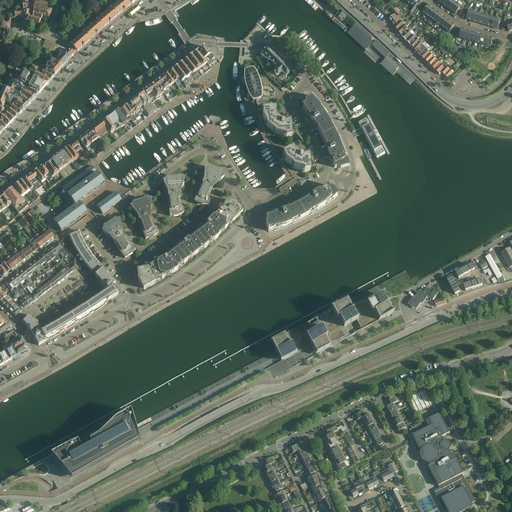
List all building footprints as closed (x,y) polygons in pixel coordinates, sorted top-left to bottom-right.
[(27,0),(20,0),(18,0),(20,0),(21,2),(22,2),(23,9),(28,9),(27,0)] [(32,0),(34,13),(32,17),(31,17),(29,23),(35,25),(33,30),(36,31),(38,26),(40,26),(41,25),(40,24),(39,24),(42,16),(48,18),(52,10),(47,9),(47,0),(32,0)] [(120,0),(110,8),(117,16),(123,11),(123,12),(125,10),(131,5),(126,0),(120,0)] [(409,11),(412,13),(418,5),(415,3),(416,0),(408,0),(407,3),(408,3),(413,6),(409,11)] [(451,11),(456,3),(452,0),(451,0),(446,8),(451,11)] [(455,14),(461,6),(456,3),(451,11),(455,14)] [(422,13),(427,16),(433,9),(428,5),(422,13)] [(110,8),(97,20),(104,28),(109,23),(111,21),(117,16),(110,8)] [(389,19),(391,22),(395,27),(402,21),(399,16),(400,15),(398,12),(395,9),(392,11),(395,15),(389,19)] [(431,20),(437,12),(433,9),(427,16),(431,20)] [(471,21),(474,12),(469,10),(467,16),(466,19),(471,21)] [(436,23),(441,15),(437,12),(431,20),(436,23)] [(476,23),(479,13),(474,12),(471,21),(476,23)] [(328,15),(328,17),(345,32),(347,31),(348,29),(331,13),(330,13),(328,14),(328,15)] [(482,24),(484,15),(479,13),(476,23),(482,24)] [(440,26),(446,18),(441,15),(436,23),(440,26)] [(487,26),(490,17),(484,15),(482,24),(487,26)] [(11,23),(10,17),(3,23),(7,30),(10,26),(11,24),(11,23)] [(492,27),(495,18),(490,17),(487,26),(492,27)] [(444,29),(450,21),(449,21),(446,18),(440,26),(444,29)] [(500,20),(495,18),(492,27),(498,29),(500,20)] [(97,20),(83,33),(90,40),(96,35),(98,33),(104,28),(97,20)] [(402,21),(395,27),(398,31),(408,23),(407,21),(405,23),(404,23),(403,24),(402,23),(402,22),(402,21)] [(449,33),(455,25),(450,21),(444,29),(449,33)] [(408,23),(398,31),(401,36),(409,29),(408,28),(407,29),(406,28),(409,25),(408,23)] [(347,32),(366,50),(372,44),(372,41),(354,25),(347,32)] [(464,39),(467,30),(463,29),(461,28),(459,38),(464,39)] [(409,29),(401,36),(402,36),(406,41),(414,34),(409,29)] [(469,41),(472,32),(467,30),(464,39),(469,41)] [(474,42),(477,33),(472,32),(469,41),(474,42)] [(83,33),(70,45),(73,48),(77,53),(82,47),(83,47),(84,46),(84,45),(90,40),(83,33)] [(480,44),(483,35),(477,33),(474,42),(480,44)] [(414,34),(406,41),(410,45),(416,39),(419,36),(420,36),(419,34),(416,36),(414,34)] [(485,46),(488,36),(483,35),(480,44),(485,46)] [(416,39),(410,45),(414,49),(423,40),(419,36),(416,39)] [(493,38),(488,36),(485,46),(490,47),(493,38)] [(7,40),(0,49),(0,50),(3,51),(8,44),(13,46),(14,43),(7,40)] [(42,47),(51,51),(60,55),(69,59),(74,55),(70,51),(46,40),(42,47)] [(395,71),(399,67),(387,56),(390,53),(377,40),(373,44),(373,46),(386,58),(384,60),(383,62),(383,66),(393,75),(396,72),(395,71)] [(423,40),(414,49),(417,52),(423,46),(426,43),(425,43),(426,43),(423,40)] [(423,46),(417,52),(421,56),(428,49),(425,46),(427,44),(426,43),(423,46)] [(204,47),(197,52),(209,67),(216,61),(211,55),(212,54),(210,51),(209,51),(207,52),(204,47)] [(262,52),(261,51),(259,53),(260,54),(261,55),(260,56),(261,57),(265,59),(266,57),(277,68),(273,72),(276,76),(277,76),(281,72),(286,77),(290,72),(266,49),(263,51),(262,52)] [(428,49),(421,56),(424,60),(430,54),(432,53),(432,52),(428,49)] [(197,52),(192,56),(202,68),(204,72),(205,73),(211,70),(209,67),(197,52)] [(430,54),(424,60),(428,63),(434,58),(435,56),(432,53),(430,54)] [(58,59),(56,63),(63,66),(69,59),(60,55),(59,56),(57,55),(56,58),(58,59)] [(192,56),(187,59),(196,72),(197,71),(201,76),(205,73),(204,72),(202,68),(192,56)] [(434,58),(428,63),(431,67),(437,61),(438,60),(436,59),(436,60),(434,58)] [(187,59),(183,63),(192,75),(195,81),(200,77),(197,72),(196,72),(187,59)] [(46,69),(45,72),(54,76),(63,66),(56,63),(51,60),(49,65),(48,64),(45,69),(46,69)] [(437,61),(431,67),(435,70),(443,62),(441,60),(439,63),(437,61)] [(443,62),(435,70),(439,74),(441,72),(445,76),(450,71),(446,67),(447,66),(443,62)] [(183,63),(178,66),(187,79),(191,84),(195,81),(192,75),(183,63)] [(31,66),(29,70),(50,80),(54,76),(45,72),(43,71),(38,69),(31,66)] [(178,66),(173,70),(181,81),(182,82),(186,88),(191,84),(187,79),(178,66)] [(245,76),(244,76),(246,87),(250,97),(251,97),(253,100),(256,100),(261,98),(261,92),(259,83),(256,75),(255,75),(252,70),(250,70),(249,69),(245,71),(245,76)] [(50,80),(29,70),(36,74),(34,78),(47,84),(50,80)] [(173,70),(168,74),(175,83),(177,85),(181,91),(185,89),(181,83),(180,84),(179,82),(181,81),(173,70)] [(16,76),(15,75),(13,79),(39,93),(47,84),(34,78),(31,83),(26,81),(30,75),(23,71),(20,77),(16,76)] [(11,79),(9,83),(35,97),(39,93),(13,79),(15,75),(14,74),(12,79),(11,79)] [(168,74),(163,77),(170,86),(175,83),(168,74)] [(163,78),(155,84),(158,88),(158,89),(161,93),(162,92),(169,102),(172,99),(168,94),(165,90),(170,86),(163,77),(163,78)] [(4,88),(31,102),(35,97),(9,83),(8,83),(6,89),(4,88)] [(155,84),(148,88),(152,93),(151,94),(156,100),(163,94),(163,93),(162,94),(162,93),(162,92),(161,93),(158,89),(158,88),(155,84)] [(0,108),(1,109),(3,105),(6,102),(22,112),(27,106),(31,102),(4,88),(0,96),(0,108)] [(152,93),(148,88),(148,89),(144,92),(153,103),(156,101),(156,100),(151,94),(152,93)] [(158,110),(154,105),(153,104),(153,103),(144,92),(140,95),(153,113),(158,110)] [(140,95),(136,97),(144,109),(143,110),(148,117),(153,113),(140,95)] [(313,95),(306,101),(305,101),(305,104),(301,108),(306,113),(308,117),(306,119),(311,124),(312,123),(314,126),(316,128),(320,136),(335,128),(332,124),(328,116),(322,107),(316,100),(313,95)] [(136,97),(129,103),(136,112),(138,115),(141,113),(144,117),(143,118),(144,120),(148,117),(143,110),(144,109),(136,97)] [(6,102),(3,105),(19,115),(22,112),(6,102)] [(129,103),(127,104),(132,112),(134,114),(133,115),(136,120),(139,124),(143,121),(139,117),(138,115),(136,112),(129,103)] [(127,104),(124,107),(131,115),(125,119),(128,117),(130,121),(131,120),(136,127),(139,124),(136,120),(133,115),(134,114),(132,112),(127,104)] [(3,105),(1,109),(15,119),(19,115),(3,105)] [(124,107),(119,110),(125,119),(131,115),(124,107)] [(0,108),(0,113),(11,123),(15,119),(1,109),(0,108)] [(286,137),(292,136),(291,131),(291,129),(290,122),(286,123),(280,117),(278,118),(276,116),(275,113),(275,109),(271,109),(270,109),(269,109),(268,109),(262,110),(263,114),(264,116),(262,117),(265,123),(267,125),(266,126),(273,132),(275,132),(275,134),(281,136),(282,139),(286,139),(286,137)] [(115,114),(124,125),(129,132),(133,129),(125,119),(119,110),(115,114)] [(0,120),(7,127),(11,123),(0,113),(0,120)] [(115,114),(107,119),(116,130),(124,125),(115,114)] [(107,119),(102,123),(109,132),(111,134),(116,130),(107,119)] [(366,119),(358,123),(361,130),(376,158),(385,154),(366,119)] [(102,123),(92,130),(99,139),(109,132),(102,123)] [(129,132),(124,125),(116,130),(111,134),(116,141),(129,132)] [(335,128),(320,136),(324,144),(326,150),(325,151),(326,158),(329,157),(331,161),(333,168),(338,167),(340,168),(343,168),(349,166),(348,160),(345,152),(341,142),(337,133),(335,128)] [(99,149),(100,148),(104,146),(99,139),(92,130),(85,136),(92,144),(99,154),(101,152),(99,149)] [(92,144),(85,136),(79,140),(85,148),(87,151),(90,149),(88,147),(92,144)] [(76,142),(70,146),(75,153),(80,150),(81,152),(83,151),(76,142)] [(70,146),(66,149),(75,160),(78,158),(75,153),(70,146)] [(66,149),(63,152),(71,163),(75,160),(66,149)] [(304,172),(310,171),(309,166),(309,164),(308,157),(304,158),(302,158),(302,156),(296,149),(294,152),(292,150),(289,152),(288,151),(287,152),(287,153),(282,155),(284,158),(286,160),(284,161),(291,166),(294,167),(293,169),(301,171),(304,170),(304,172)] [(50,161),(51,161),(59,172),(71,163),(63,152),(50,161)] [(50,161),(43,166),(46,169),(45,170),(50,177),(51,176),(52,178),(59,173),(59,172),(51,161),(50,161)] [(43,166),(38,170),(46,180),(48,178),(50,180),(52,178),(51,176),(50,177),(45,170),(46,169),(43,166)] [(94,170),(91,166),(62,188),(75,205),(53,221),(61,232),(87,213),(79,202),(104,184),(94,170)] [(208,197),(207,196),(210,189),(211,190),(212,190),(213,190),(214,189),(214,188),(215,187),(214,186),(217,183),(217,182),(219,180),(221,180),(224,177),(222,175),(222,174),(221,172),(219,172),(211,169),(210,168),(209,167),(207,168),(205,168),(205,172),(206,174),(205,177),(204,178),(204,180),(202,184),(203,185),(202,188),(200,188),(194,202),(197,203),(199,202),(201,204),(202,205),(208,205),(208,203),(209,202),(209,201),(208,199),(208,197)] [(38,170),(34,173),(40,181),(41,183),(46,180),(38,170)] [(34,173),(25,179),(35,190),(36,191),(43,186),(41,183),(40,181),(34,173)] [(167,190),(168,192),(168,197),(169,198),(170,201),(169,202),(170,216),(173,216),(174,215),(177,215),(178,215),(178,216),(183,213),(183,211),(183,210),(182,208),(181,208),(180,205),(179,205),(178,205),(177,198),(179,198),(180,198),(181,197),(181,196),(181,195),(181,194),(180,193),(181,189),(180,188),(181,185),(183,184),(184,180),(181,180),(181,178),(179,178),(178,178),(169,179),(167,179),(166,179),(165,181),(163,182),(165,186),(166,186),(168,189),(167,190)] [(25,179),(22,181),(29,191),(31,194),(36,200),(40,197),(36,191),(35,190),(25,179)] [(22,181),(16,185),(20,190),(22,188),(26,194),(29,192),(31,194),(29,191),(22,181)] [(305,199),(297,203),(305,218),(310,215),(318,211),(327,204),(334,199),(338,195),(334,190),(332,188),(329,188),(326,184),(320,188),(317,191),(314,189),(310,194),(311,195),(305,199)] [(13,188),(21,198),(26,194),(22,188),(20,190),(16,185),(13,188)] [(28,207),(21,198),(13,188),(4,195),(11,205),(19,215),(28,207)] [(115,192),(96,206),(102,214),(121,200),(115,192)] [(0,200),(6,209),(11,205),(4,195),(0,197),(0,200)] [(0,200),(0,210),(1,212),(6,219),(11,215),(6,209),(0,200)] [(151,215),(150,214),(150,210),(149,209),(149,206),(150,205),(150,201),(148,201),(147,200),(145,200),(144,200),(136,203),(134,203),(133,204),(132,206),(131,207),(133,211),(135,211),(137,213),(136,214),(138,216),(139,220),(141,221),(142,224),(141,225),(145,239),(149,238),(149,237),(152,236),(153,236),(158,233),(157,231),(157,229),(156,228),(154,228),(152,226),(151,226),(149,220),(151,218),(151,216),(151,215)] [(219,212),(214,216),(226,229),(244,212),(237,205),(233,203),(227,200),(223,208),(222,208),(221,208),(220,208),(219,209),(218,209),(218,210),(217,210),(219,212)] [(297,203),(289,207),(283,210),(283,208),(276,209),(276,213),(272,214),(265,216),(267,221),(266,224),(266,226),(268,233),(274,231),(282,228),(292,224),(300,221),(305,218),(297,203)] [(205,227),(196,234),(207,247),(218,239),(219,237),(219,236),(226,229),(214,216),(207,224),(206,224),(206,225),(205,226),(205,227)] [(30,224),(25,217),(22,219),(28,226),(30,224)] [(28,226),(22,219),(20,221),(25,228),(28,226)] [(124,234),(123,233),(122,233),(121,229),(120,229),(120,225),(120,224),(119,220),(117,221),(116,220),(114,220),(113,221),(106,226),(104,227),(103,228),(104,229),(102,231),(106,234),(107,234),(110,236),(110,237),(111,238),(114,242),(115,242),(117,245),(117,246),(125,258),(127,256),(128,255),(130,253),(131,254),(132,254),(135,249),(134,248),(133,246),(132,245),(130,245),(128,244),(126,245),(122,239),(124,238),(124,237),(125,236),(125,235),(124,234)] [(45,229),(43,230),(50,240),(54,237),(49,231),(47,232),(45,229)] [(44,235),(42,236),(47,242),(50,240),(43,230),(41,232),(44,235)] [(92,272),(98,266),(94,262),(91,257),(88,253),(85,248),(82,243),(79,238),(77,232),(69,236),(71,242),(74,247),(77,252),(80,258),(84,263),(88,267),(92,272)] [(183,243),(176,249),(186,263),(207,247),(196,234),(188,240),(187,240),(186,240),(185,240),(184,240),(183,240),(183,241),(182,241),(183,243)] [(38,235),(36,236),(43,245),(47,242),(42,236),(40,238),(38,235)] [(36,236),(34,237),(33,239),(35,242),(40,248),(43,245),(36,236)] [(29,238),(27,239),(29,242),(36,251),(40,248),(35,242),(33,243),(29,238)] [(29,242),(27,239),(26,241),(27,243),(30,246),(28,247),(32,253),(36,251),(29,242)] [(59,243),(54,247),(59,253),(65,261),(67,259),(65,258),(68,255),(67,254),(68,254),(67,254),(65,251),(65,250),(64,250),(64,249),(63,249),(62,247),(59,243)] [(26,244),(24,246),(22,247),(29,256),(32,253),(28,247),(26,244)] [(19,251),(20,253),(25,259),(29,256),(22,247),(20,249),(23,251),(21,253),(19,251)] [(54,247),(50,250),(56,258),(57,260),(59,258),(57,255),(59,253),(54,247)] [(509,268),(511,266),(511,251),(510,248),(501,253),(509,268)] [(166,258),(156,264),(164,278),(176,271),(177,271),(177,270),(178,270),(178,269),(186,263),(176,249),(167,256),(166,256),(166,257),(166,258)] [(50,250),(46,253),(50,260),(52,261),(56,258),(50,250)] [(17,251),(15,253),(22,262),(25,259),(20,253),(19,251),(17,252),(17,251)] [(15,253),(13,254),(14,255),(12,256),(14,258),(18,264),(22,262),(15,253)] [(46,253),(41,257),(46,263),(47,265),(52,261),(50,260),(46,253)] [(7,254),(6,255),(8,258),(15,267),(18,264),(14,258),(12,260),(7,254)] [(7,260),(5,262),(7,264),(11,270),(15,267),(8,258),(6,255),(8,258),(6,260),(7,260)] [(41,257),(37,260),(42,266),(46,263),(41,257)] [(37,260),(32,264),(39,272),(43,268),(42,266),(37,260)] [(0,264),(7,273),(11,270),(7,264),(5,262),(4,261),(3,262),(5,264),(2,266),(0,264)] [(59,262),(61,264),(63,267),(64,268),(69,275),(73,271),(68,265),(66,267),(61,261),(59,262)] [(73,261),(68,265),(73,271),(78,268),(73,262),(73,261)] [(484,261),(479,264),(482,270),(487,267),(484,261)] [(32,264),(28,267),(33,273),(35,271),(38,274),(39,273),(39,272),(32,264)] [(147,266),(146,267),(146,268),(146,269),(137,271),(139,279),(139,282),(144,290),(164,278),(156,264),(151,266),(150,264),(149,265),(148,265),(147,266)] [(472,265),(456,273),(459,278),(475,270),(472,265)] [(28,267),(23,270),(28,277),(33,273),(28,267)] [(63,267),(58,270),(60,272),(64,278),(69,275),(64,268),(63,267)] [(80,321),(89,316),(89,315),(95,312),(105,305),(104,305),(108,302),(108,301),(118,294),(112,286),(115,283),(110,277),(107,273),(107,274),(102,269),(95,275),(96,278),(108,290),(86,305),(57,324),(41,332),(36,322),(29,315),(22,322),(27,326),(26,326),(29,330),(29,329),(38,346),(44,342),(49,339),(59,334),(58,334),(65,330),(65,331),(74,325),(73,325),(80,321)] [(23,270),(19,274),(24,280),(26,278),(30,284),(33,282),(28,277),(23,270)] [(49,270),(46,272),(51,278),(56,285),(60,281),(54,273),(51,276),(49,273),(51,272),(49,270)] [(54,273),(60,281),(64,278),(60,272),(58,273),(56,271),(54,273)] [(48,277),(45,280),(47,282),(51,288),(56,285),(51,278),(46,272),(45,273),(48,277)] [(19,274),(15,277),(19,284),(22,288),(24,289),(26,288),(28,286),(27,284),(23,287),(20,283),(24,280),(19,274)] [(452,276),(447,279),(455,295),(460,292),(452,276)] [(15,277),(10,281),(15,287),(19,284),(15,277)] [(39,277),(37,279),(42,285),(47,292),(51,288),(47,282),(45,280),(44,279),(42,281),(39,277)] [(35,281),(33,283),(34,284),(37,283),(40,287),(37,289),(42,295),(47,292),(42,285),(37,279),(35,281)] [(481,280),(464,285),(465,291),(483,285),(481,280)] [(6,284),(9,289),(10,291),(15,287),(10,281),(6,284)] [(28,286),(26,288),(31,294),(29,296),(33,302),(38,298),(33,292),(30,288),(28,286)] [(55,453),(43,459),(58,487),(290,364),(292,368),(329,348),(388,317),(393,314),(377,286),(343,304),(283,336),(277,339),(281,347),(136,425),(131,411),(73,443),(55,453)] [(22,288),(18,291),(29,305),(33,302),(29,296),(26,297),(21,291),(24,289),(22,288)] [(37,289),(33,292),(38,298),(42,295),(37,289)] [(433,300),(438,293),(434,290),(432,293),(426,289),(422,295),(427,298),(428,299),(429,298),(433,300)] [(4,291),(0,294),(0,301),(1,302),(7,297),(9,295),(8,295),(7,297),(4,294),(6,292),(6,291),(5,292),(5,291),(4,291)] [(18,291),(14,295),(14,296),(17,293),(23,300),(20,302),(25,309),(29,305),(18,291)] [(427,298),(422,295),(418,293),(414,298),(413,297),(408,304),(416,310),(421,303),(422,305),(427,298)] [(7,297),(1,302),(4,306),(10,301),(14,298),(14,297),(13,298),(12,297),(11,298),(9,295),(7,297)] [(10,301),(4,306),(8,309),(16,303),(15,304),(14,303),(13,304),(12,302),(15,299),(14,298),(10,301)] [(16,303),(8,309),(12,313),(18,308),(19,307),(16,303)] [(18,308),(12,313),(15,316),(22,311),(19,307),(18,308)] [(0,334),(8,328),(5,324),(0,327),(0,334)] [(11,347),(20,342),(18,336),(16,337),(14,333),(6,337),(8,340),(9,343),(11,347)] [(20,342),(11,347),(17,357),(27,351),(22,341),(20,342)] [(9,343),(2,347),(4,351),(10,361),(17,357),(11,347),(9,343)] [(0,361),(2,365),(10,361),(4,351),(0,353),(0,361)] [(388,400),(390,405),(394,403),(399,401),(397,398),(400,396),(399,394),(388,400)] [(386,407),(388,412),(400,406),(399,404),(395,406),(394,403),(390,405),(386,407)] [(400,406),(388,412),(391,417),(399,413),(398,410),(401,408),(400,406)] [(357,420),(361,418),(365,416),(363,411),(351,417),(352,419),(355,417),(357,420)] [(359,422),(360,424),(372,418),(370,413),(365,416),(361,418),(363,421),(359,422)] [(399,413),(391,417),(393,422),(405,416),(404,414),(400,416),(399,413)] [(463,471),(454,453),(451,455),(449,451),(450,450),(450,449),(451,448),(451,447),(451,446),(451,445),(451,444),(450,444),(450,443),(449,442),(448,441),(447,441),(446,441),(445,441),(444,441),(442,437),(450,433),(439,413),(425,421),(429,427),(412,435),(419,449),(421,448),(422,449),(421,451),(421,452),(420,454),(420,455),(421,457),(421,458),(422,460),(423,461),(424,462),(425,463),(426,463),(428,464),(429,464),(430,464),(429,466),(428,467),(438,486),(439,488),(433,491),(444,511),(447,510),(448,511),(461,511),(473,506),(472,503),(474,502),(475,501),(471,494),(473,493),(468,484),(467,485),(463,476),(462,474),(464,473),(463,471)] [(405,416),(393,422),(395,427),(404,422),(402,420),(406,418),(405,416)] [(372,418),(360,424),(361,426),(365,425),(366,427),(375,423),(372,418)] [(404,422),(395,427),(398,432),(410,426),(409,424),(405,425),(404,422)] [(364,432),(365,434),(377,428),(375,423),(366,427),(368,430),(364,432)] [(325,430),(328,435),(333,433),(337,431),(340,429),(342,432),(346,430),(344,427),(343,428),(342,426),(336,429),(334,425),(325,430)] [(377,428),(365,434),(366,436),(370,434),(371,437),(379,433),(377,428)] [(324,437),(326,442),(336,437),(333,433),(328,435),(324,437)] [(379,433),(371,437),(373,440),(369,442),(370,444),(374,442),(382,438),(379,433)] [(326,442),(325,443),(327,447),(336,443),(337,443),(338,442),(336,437),(326,442)] [(382,438),(374,442),(375,445),(372,446),(374,451),(380,448),(379,446),(384,443),(382,438)] [(336,443),(327,447),(330,452),(339,447),(337,443),(336,443)] [(292,453),(296,451),(300,449),(298,444),(286,450),(287,452),(290,451),(292,453)] [(295,456),(296,458),(307,452),(305,447),(300,449),(296,451),(298,454),(295,456)] [(339,447),(330,452),(332,457),(341,452),(339,447)] [(307,452),(296,458),(297,460),(300,458),(301,461),(310,456),(307,452)] [(332,457),(334,461),(344,457),(341,452),(332,457)] [(264,461),(266,466),(270,464),(275,462),(273,459),(277,458),(276,455),(264,461)] [(299,465),(300,467),(312,461),(310,456),(301,461),(303,464),(299,465)] [(334,461),(333,462),(335,467),(344,462),(346,461),(344,457),(334,461)] [(312,461),(300,467),(301,469),(305,468),(306,470),(315,466),(312,461)] [(344,462),(335,467),(338,471),(347,467),(344,462)] [(389,469),(384,471),(388,479),(393,477),(392,474),(398,471),(393,463),(387,466),(389,469)] [(262,469),(264,473),(276,468),(275,466),(272,467),(270,464),(266,466),(262,469)] [(315,466),(306,470),(308,473),(304,475),(305,477),(317,471),(315,466)] [(276,468),(264,473),(267,478),(275,474),(274,471),(277,470),(276,468)] [(378,470),(375,472),(379,480),(382,479),(383,482),(388,479),(384,471),(380,473),(378,470)] [(373,477),(369,479),(373,487),(378,485),(377,482),(379,480),(375,472),(372,474),(373,477)] [(307,483),(308,485),(318,480),(316,477),(318,476),(317,473),(306,478),(308,482),(307,483)] [(275,474),(267,478),(269,483),(281,477),(280,475),(277,477),(275,474)] [(281,477),(269,483),(272,488),(280,484),(279,481),(282,479),(281,477)] [(363,478),(360,480),(364,488),(367,487),(368,490),(373,487),(369,479),(364,481),(363,478)] [(318,480),(308,485),(309,487),(310,486),(312,490),(323,485),(321,482),(319,483),(318,480)] [(358,484),(354,487),(358,495),(363,492),(361,489),(364,488),(360,480),(357,481),(358,484)] [(280,484),(272,488),(274,493),(286,487),(285,485),(282,486),(280,484)] [(352,485),(348,487),(348,486),(344,488),(349,496),(351,495),(353,497),(358,495),(354,487),(353,485),(352,485)] [(313,495),(314,497),(324,492),(323,490),(324,489),(323,486),(313,491),(315,495),(313,495)] [(275,495),(277,500),(286,496),(285,493),(288,491),(287,489),(275,495)] [(390,498),(391,501),(399,496),(398,495),(396,492),(394,493),(392,490),(385,494),(387,499),(390,498)] [(324,492),(314,497),(315,499),(317,499),(319,502),(329,497),(327,494),(325,495),(324,492)] [(286,496),(277,500),(279,505),(291,499),(290,497),(287,499),(286,496)] [(399,496),(391,501),(392,503),(391,504),(392,506),(401,502),(399,498),(400,498),(399,496)] [(291,499),(279,505),(282,510),(290,506),(289,503),(292,501),(291,499)] [(320,503),(325,511),(331,508),(330,506),(327,500),(320,503)] [(401,502),(392,506),(393,508),(394,507),(396,510),(402,507),(404,506),(403,504),(403,505),(401,502)]
